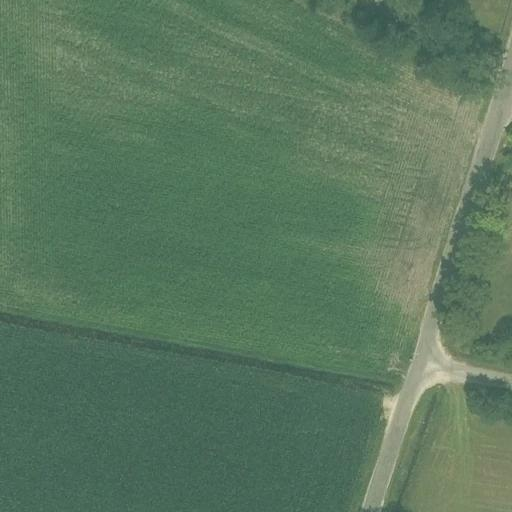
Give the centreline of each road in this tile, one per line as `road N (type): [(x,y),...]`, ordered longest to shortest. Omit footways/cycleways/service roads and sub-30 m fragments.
road 1 (unclassified): [(418,365),(511,64)]
road 2 (unclassified): [(368,511),(418,365)]
